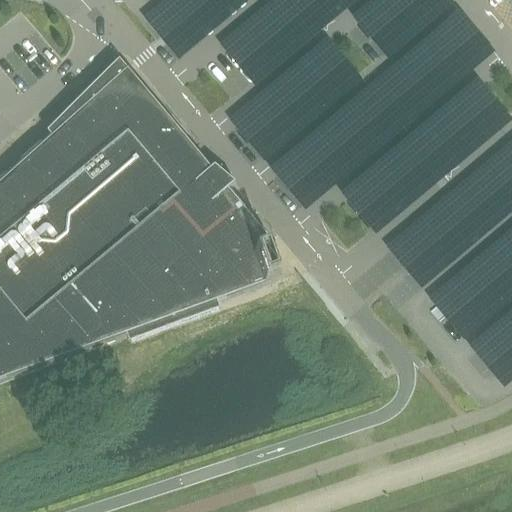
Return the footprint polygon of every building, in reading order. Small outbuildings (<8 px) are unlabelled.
[(247,5),(243,0),(166,0),(141,21),(176,64),(247,5)] [(276,0),(218,49),(253,91),(362,0),(276,0)] [(377,0),(352,21),(387,64),(455,7),(448,0),(377,0)] [(460,14),(269,173),(304,215),(496,56),(460,14)] [(362,84),(327,42),(228,124),(263,166),(362,84)] [(0,385),(129,338),(132,347),(222,314),(219,305),(284,281),(269,240),(231,194),(238,188),(218,171),(214,174),(131,75),(126,68),(122,64),(50,136),(55,141),(40,155),(44,160),(0,203),(0,385)] [(340,197),(376,239),(511,125),(511,123),(478,82),(340,197)] [(511,146),(385,252),(421,294),(511,217),(511,146)] [(511,233),(428,303),(463,346),(511,305),(511,233)] [(511,315),(468,351),(504,394),(511,386),(511,315)]
